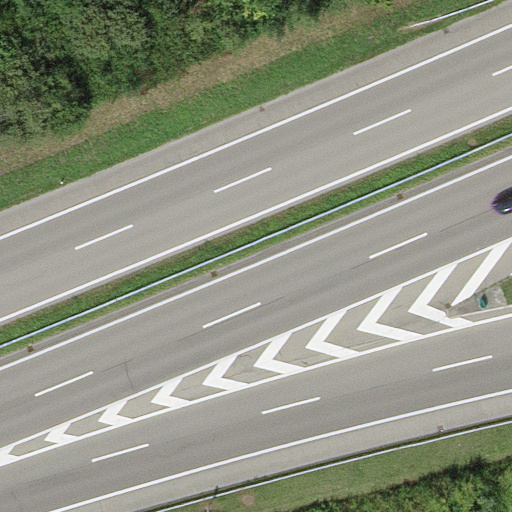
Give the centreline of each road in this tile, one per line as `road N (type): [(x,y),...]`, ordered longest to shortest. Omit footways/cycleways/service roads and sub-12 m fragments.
road 1 (motorway): [(511,69),(0,283)]
road 2 (motorway): [(0,411),(511,199)]
road 3 (motorway): [(0,491),(511,355)]
